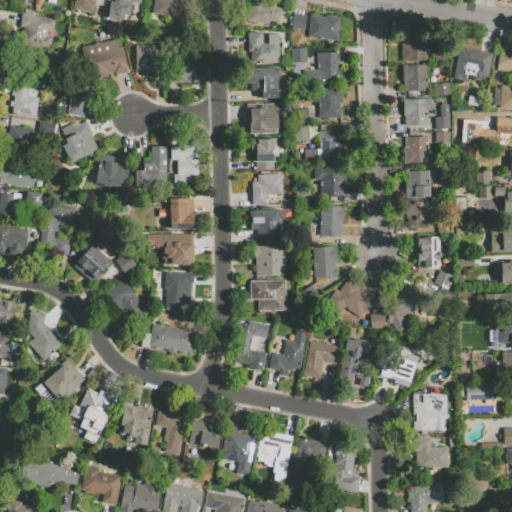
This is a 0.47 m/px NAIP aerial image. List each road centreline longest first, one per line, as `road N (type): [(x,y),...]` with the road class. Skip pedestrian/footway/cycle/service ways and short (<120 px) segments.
road 1 (residential): [(380,421),(128,373),(50,290),(0,280)]
road 2 (residential): [(210,389),(223,291),(217,0)]
road 3 (residential): [(382,258),(373,0)]
road 4 (residential): [(511,23),(383,0)]
